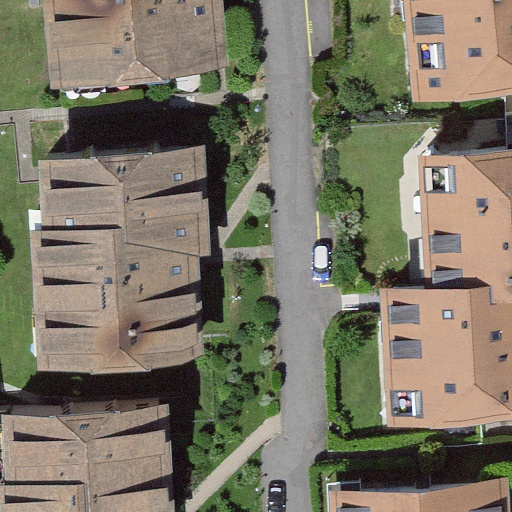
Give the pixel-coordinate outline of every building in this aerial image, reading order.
[(44,0),(51,78),(229,63),(223,0),(44,0)] [(511,0),(406,0),(415,93),(511,84),(511,0)] [(203,141),(39,151),(43,220),(29,220),(38,360),(205,350),(199,248),(210,247),(203,141)] [(511,156),(427,162),(436,300),(397,303),(405,430),(511,423),(511,156)] [(162,511),(158,399),(0,406),(0,511),(162,511)] [(492,511),(492,493),(364,495),(364,511),(492,511)]
